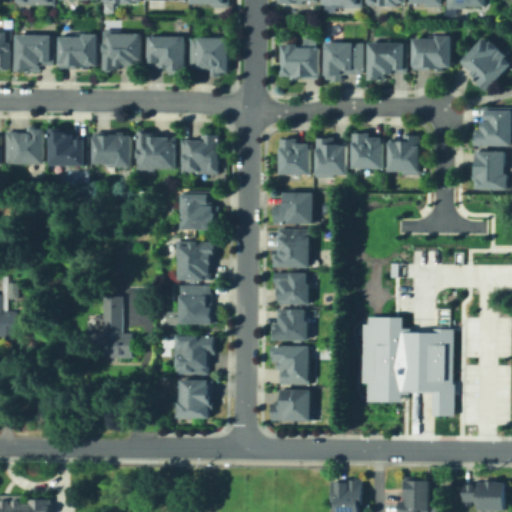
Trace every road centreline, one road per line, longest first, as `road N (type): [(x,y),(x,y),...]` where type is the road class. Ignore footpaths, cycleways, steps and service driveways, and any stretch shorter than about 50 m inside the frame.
road 1 (residential): [(242,445),(252,0)]
road 2 (residential): [(0,97),(436,111)]
road 3 (residential): [(511,450),(149,444)]
road 4 (residential): [(149,444),(0,442)]
